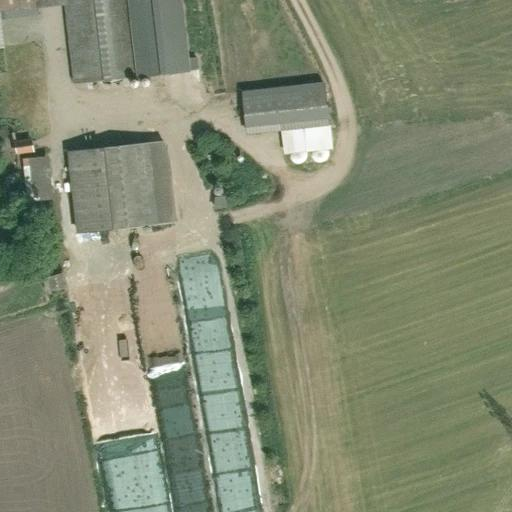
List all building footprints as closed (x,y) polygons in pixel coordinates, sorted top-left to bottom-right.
[(0,0),(0,9),(62,3),(70,81),(185,69),(178,0),(0,0)] [(238,94),(243,134),(327,124),(322,84),(238,94)] [(163,140),(63,151),(71,231),(172,220),(163,140)] [(55,156),(30,158),(32,198),(57,196),(55,156)] [(157,371),(185,366),(166,263),(138,268),(157,371)] [(70,272),(49,277),(53,292),(74,287),(70,272)] [(163,423),(190,421),(188,381),(169,382),(169,399),(162,400),(163,423)]
